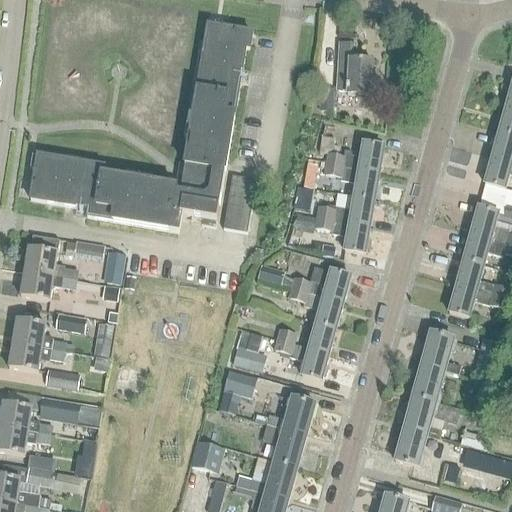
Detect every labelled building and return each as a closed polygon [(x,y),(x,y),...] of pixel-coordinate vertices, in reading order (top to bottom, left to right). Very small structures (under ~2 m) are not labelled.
[(216,223),(244,51),(248,52),(251,35),(220,30),(221,25),(208,23),(180,190),(102,177),(104,169),(33,158),(30,170),(35,171),(30,201),(88,211),(87,218),(178,233),(180,217),(201,220),(200,227),(214,230),(216,223)] [(347,98),(370,99),(371,64),(353,63),(354,48),(339,47),(337,94),(347,94),(347,98)] [(320,113),(332,114),(334,93),(322,92),(320,113)] [(511,110),(506,108),(499,134),(511,138),(511,110)] [(511,138),(499,134),(491,160),(511,166),(511,138)] [(344,160),(342,171),(358,174),(378,177),(383,150),(362,147),(360,161),(351,159),(351,154),(346,153),(345,158),(344,158),(344,160)] [(328,157),(326,168),(342,171),(344,160),(328,157)] [(511,166),(491,160),(484,187),(504,193),(509,178),(511,178),(511,166)] [(326,168),(324,179),(340,182),(342,171),(326,168)] [(340,182),(340,184),(356,187),(353,200),(374,204),(378,177),(358,174),(342,171),(340,182)] [(246,235),(255,182),(231,178),(222,231),(246,235)] [(335,213),(333,224),(369,230),(374,204),(353,200),(351,213),(335,211),(335,213)] [(498,216),(494,229),(510,233),(509,236),(511,237),(511,208),(507,207),(504,217),(498,216)] [(318,210),(317,221),(333,224),(335,213),(318,210)] [(478,210),(470,237),(506,247),(509,236),(510,233),(494,229),(498,216),(478,210)] [(317,221),(315,232),(331,234),(333,224),(317,221)] [(331,234),(331,237),(347,240),(344,253),(364,257),(369,230),(333,224),(331,234)] [(470,237),(463,263),(483,268),(487,256),(502,260),(503,257),(506,247),(470,237)] [(28,251),(24,275),(53,280),(62,281),(75,283),(76,274),(63,272),(64,270),(55,268),(57,256),(59,243),(32,238),(30,251),(28,251)] [(76,245),(75,255),(102,259),(104,250),(76,245)] [(511,248),(506,247),(503,257),(511,259),(511,248)] [(112,256),(107,286),(121,288),(125,258),(112,256)] [(463,263),(456,289),(492,299),(495,288),(479,284),(483,268),(463,263)] [(311,285),(308,296),(323,300),(343,306),(350,279),(330,274),(326,287),(311,283),(310,285),(311,285)] [(24,275),(20,299),(49,304),(52,289),(60,290),(62,281),(53,280),(24,275)] [(62,281),(60,290),(73,292),(75,283),(62,281)] [(295,281),(292,291),(308,296),(311,285),(310,285),(295,281)] [(122,302),(124,291),(110,288),(108,299),(122,302)] [(495,288),(492,299),(508,303),(511,293),(495,288)] [(456,289),(448,315),(469,321),(473,305),(489,309),(492,299),(456,289)] [(292,291),(289,301),(304,306),(305,306),(308,296),(292,291)] [(304,306),(304,308),(319,313),(316,326),(335,331),(343,306),(323,300),(308,296),(305,306),(304,306)] [(492,299),(489,309),(505,314),(508,303),(492,299)] [(57,319),(55,332),(84,337),(86,323),(57,319)] [(16,323),(12,347),(41,351),(50,353),(52,344),(52,342),(43,340),(45,327),(16,323)] [(316,326),(308,352),(328,357),(335,331),(316,326)] [(99,327),(96,347),(110,349),(113,330),(99,327)] [(280,332),(277,343),(293,347),(296,337),(280,332)] [(236,350),(237,350),(233,366),(261,374),(265,358),(245,353),(250,336),(241,333),(236,350)] [(422,361),(421,367),(428,370),(444,374),(458,378),(460,370),(446,366),(453,341),(430,335),(422,361)] [(474,372),(495,377),(503,346),(482,341),(474,372)] [(277,343),(274,353),(290,357),(290,358),(293,347),(277,343)] [(52,344),(50,353),(63,355),(65,346),(52,344)] [(12,347),(8,371),(37,375),(39,363),(48,365),(49,362),(50,353),(41,351),(12,347)] [(290,357),(289,360),(305,364),(301,378),(321,384),(328,357),(308,352),(293,347),(290,358),(290,357)] [(50,353),(49,362),(60,364),(62,364),(63,355),(50,353)] [(419,374),(412,399),(435,406),(444,374),(428,370),(421,367),(419,374)] [(47,374),(45,388),(77,393),(79,380),(47,374)] [(226,395),(250,402),(256,381),(232,375),(226,395)] [(405,425),(403,431),(411,433),(426,438),(438,441),(440,432),(429,429),(431,420),(443,424),(454,427),(458,412),(435,406),(412,399),(405,425)] [(266,428),(273,430),(273,429),(307,438),(315,407),(292,400),(286,423),(276,420),(268,418),(266,428)] [(40,412),(40,416),(65,420),(65,426),(98,431),(101,412),(42,402),(40,412)] [(2,406),(0,421),(0,430),(37,436),(38,427),(38,425),(30,424),(32,411),(6,407),(2,406)] [(38,427),(37,436),(50,438),(51,429),(38,427)] [(281,440),(274,464),(298,470),(307,438),(273,429),(273,430),(271,437),(281,440)] [(0,430),(0,454),(24,459),(26,446),(35,448),(35,445),(37,436),(0,430)] [(401,438),(394,464),(417,470),(423,450),(438,454),(442,442),(438,441),(426,438),(411,433),(403,431),(401,438)] [(37,436),(35,445),(47,447),(48,448),(50,438),(37,436)] [(484,442),(463,437),(460,449),(481,454),(484,442)] [(190,469),(217,477),(224,452),(196,445),(190,469)] [(239,479),(236,488),(280,501),(288,503),(290,497),(297,471),(274,464),(267,487),(251,482),(239,479)] [(29,472),(26,486),(39,489),(63,493),(65,478),(29,472)] [(448,474),(445,489),(470,495),(473,479),(448,474)] [(0,478),(0,503),(16,506),(47,511),(49,502),(39,501),(40,498),(38,498),(18,494),(20,482),(2,479),(0,478)] [(220,481),(209,511),(224,511),(234,486),(220,481)] [(236,488),(233,497),(262,505),(260,511),(285,511),(286,509),(288,503),(280,501),(236,488)] [(381,511),(405,511),(408,504),(385,498),(381,511)] [(433,500),(430,511),(459,511),(460,507),(433,500)] [(0,503),(0,511),(47,511),(16,506),(0,503)]
